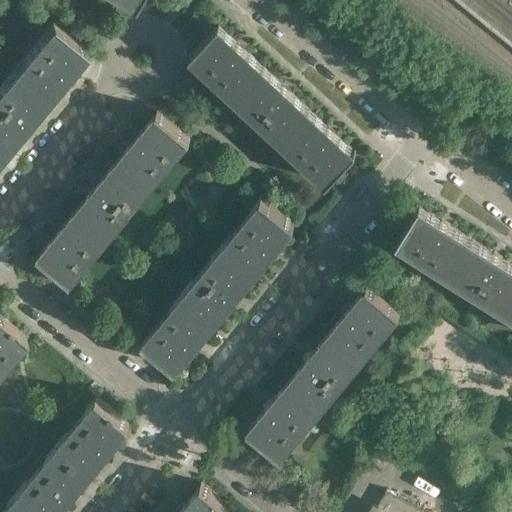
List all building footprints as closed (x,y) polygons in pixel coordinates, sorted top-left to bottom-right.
[(13,71),(44,96),(83,48),(52,23),(13,71)] [(236,96),(263,67),(217,25),(190,54),(236,96)] [(263,67),(236,96),(282,139),(309,109),(263,67)] [(13,71),(0,86),(0,141),(4,145),(44,96),(13,71)] [(309,109),(282,139),(328,181),(355,151),(309,109)] [(157,110),(118,158),(149,184),(188,135),(157,110)] [(118,158),(78,206),(109,232),(149,184),(118,158)] [(293,222),(262,197),(223,245),(254,270),(293,222)] [(109,232),(78,206),(39,255),(70,280),(109,232)] [(396,241),(449,273),(471,239),(418,206),(396,241)] [(449,273),(502,306),(511,290),(511,264),(471,239),(449,273)] [(223,245),(183,293),(214,319),(254,270),(223,245)] [(359,358),(399,310),(368,284),(328,332),(359,358)] [(511,290),(502,306),(511,312),(511,290)] [(214,319),(183,293),(144,341),(174,367),(214,319)] [(0,315),(0,363),(23,335),(0,315)] [(328,332),(287,380),(318,406),(359,358),(328,332)] [(318,406),(287,380),(247,428),(278,454),(318,406)] [(128,422),(111,408),(97,396),(58,444),(89,470),(128,422)] [(54,511),(89,470),(58,444),(18,492),(42,511),(54,511)] [(228,511),(232,508),(203,484),(179,511),(228,511)] [(369,505),(365,511),(426,511),(386,488),(375,508),(369,505)] [(42,511),(18,492),(1,511),(42,511)]
